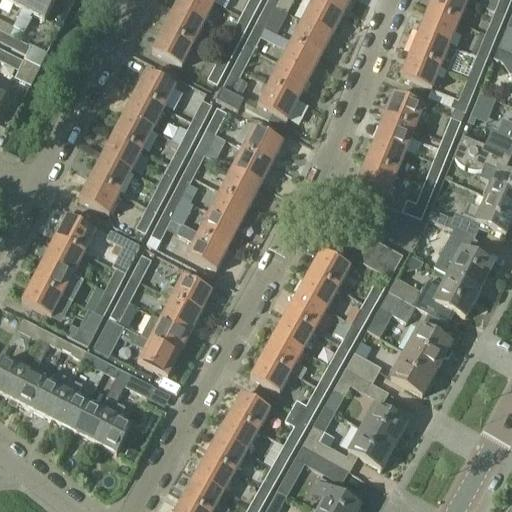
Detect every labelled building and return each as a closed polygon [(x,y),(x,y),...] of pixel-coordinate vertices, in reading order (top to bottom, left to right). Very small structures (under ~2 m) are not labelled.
[(21,13),(27,0),(1,0),(0,3),(21,13)] [(27,0),(21,13),(43,25),(55,0),(27,0)] [(203,28),(214,7),(201,0),(179,0),(173,12),(203,28)] [(270,9),(274,0),(265,0),(263,5),(270,9)] [(314,0),(312,4),(343,20),(352,0),(314,0)] [(457,27),(465,6),(450,0),(432,0),(427,14),(457,27)] [(255,16),(262,4),(255,1),(249,12),(255,16)] [(331,41),(343,20),(312,4),(301,25),(331,41)] [(503,22),(509,7),(502,4),(496,19),(503,22)] [(264,20),(270,9),(263,5),(257,17),(264,20)] [(192,49),(203,28),(173,12),(162,33),(192,49)] [(449,47),(457,27),(427,14),(419,35),(449,47)] [(498,35),(503,22),(496,19),(490,32),(498,35)] [(320,62),(331,41),(301,25),(290,46),(320,62)] [(239,47),(246,34),(239,30),(232,43),(239,47)] [(496,54),(511,61),(511,47),(511,34),(506,32),(496,54)] [(180,72),(192,49),(162,33),(150,56),(180,72)] [(248,51),(254,39),(247,35),(241,48),(248,51)] [(438,73),(449,47),(419,35),(408,60),(438,73)] [(233,59),(239,47),(232,43),(226,55),(233,59)] [(18,44),(13,55),(24,61),(30,50),(18,44)] [(309,83),(320,62),(290,46),(279,67),(309,83)] [(486,63),(492,49),(485,46),(479,60),(486,63)] [(242,63),(248,51),(241,48),(235,60),(242,63)] [(511,70),(511,61),(496,54),(493,62),(501,65),(511,70)] [(5,70),(17,76),(22,65),(10,58),(5,70)] [(430,94),(438,73),(408,60),(399,82),(430,94)] [(480,77),(486,63),(479,60),(473,74),(480,77)] [(17,76),(13,82),(29,90),(40,70),(24,62),(22,65),(17,76)] [(511,70),(501,65),(509,78),(511,78),(511,70)] [(298,105),(309,83),(279,67),(267,89),(298,105)] [(217,90),(224,76),(218,73),(210,86),(217,90)] [(133,96),(163,112),(174,91),(144,75),(133,96)] [(221,93),(229,97),(230,97),(237,84),(228,79),(221,93)] [(238,82),(231,97),(239,101),(247,87),(238,82)] [(286,127),(298,105),(267,89),(257,108),(256,111),(286,127)] [(215,104),(238,115),(240,110),(243,104),(239,102),(230,97),(229,97),(221,93),(215,104)] [(151,134),(163,112),(133,96),(121,118),(151,134)] [(464,117),(471,100),(463,96),(459,107),(454,105),(451,112),(464,117)] [(383,121),(414,133),(423,111),(392,98),(383,121)] [(241,99),(239,102),(243,104),(240,110),(253,116),(256,111),(257,108),(241,99)] [(197,119),(205,123),(211,111),(203,107),(197,119)] [(210,125),(217,129),(223,117),(216,114),(210,125)] [(140,155),(151,134),(121,118),(110,139),(140,155)] [(405,156),(414,133),(383,121),(374,143),(405,156)] [(447,138),(454,141),(459,128),(452,125),(447,138)] [(511,129),(501,125),(495,137),(490,134),(484,149),(508,160),(511,151),(511,129)] [(483,146),(488,131),(479,128),(477,134),(462,129),(459,137),(483,146)] [(240,152),(270,168),(282,147),(252,131),(240,152)] [(189,154),(196,139),(190,136),(182,150),(189,154)] [(129,177),(140,155),(110,139),(99,161),(129,177)] [(202,160),(209,146),(202,143),(195,157),(202,160)] [(395,179),(405,156),(374,143),(365,166),(395,179)] [(182,167),(189,154),(182,150),(175,163),(182,167)] [(259,190),(270,168),(240,152),(229,174),(259,190)] [(442,171),(448,156),(442,153),(435,168),(442,171)] [(195,174),(202,160),(195,157),(188,170),(195,174)] [(118,198),(129,177),(99,161),(88,182),(118,198)] [(386,201),(395,179),(365,166),(355,188),(386,201)] [(436,185),(442,171),(435,168),(430,182),(436,185)] [(483,198),(511,211),(511,180),(494,173),(483,198)] [(248,211),(259,190),(229,174),(218,196),(248,211)] [(167,196),(174,182),(167,179),(160,193),(167,196)] [(107,220),(118,198),(88,182),(76,204),(107,220)] [(180,203),(187,189),(180,186),(173,199),(180,203)] [(160,209),(167,196),(160,193),(153,206),(160,209)] [(237,233),(248,211),(218,196),(207,217),(237,233)] [(468,210),(463,221),(454,217),(447,233),(472,244),(479,228),(503,238),(511,217),(511,211),(483,198),(482,200),(486,202),(480,215),(468,210)] [(174,216),(180,203),(173,199),(167,212),(174,216)] [(420,224),(429,202),(422,199),(416,211),(407,208),(403,218),(420,225),(420,224)] [(430,216),(427,224),(434,227),(437,219),(430,216)] [(226,254),(237,233),(207,217),(196,238),(226,254)] [(116,219),(111,228),(131,239),(136,230),(116,219)] [(53,241),(83,257),(94,236),(64,220),(53,241)] [(145,238),(152,225),(146,221),(139,234),(145,238)] [(159,245),(166,232),(157,227),(150,241),(159,245)] [(389,283),(402,260),(347,229),(334,252),(389,283)] [(181,231),(176,240),(191,247),(196,238),(181,231)] [(490,269),(471,259),(478,246),(472,244),(453,236),(441,260),(454,267),(447,280),(477,295),(490,269)] [(112,272),(125,279),(139,253),(109,237),(105,246),(120,254),(112,272)] [(214,276),(226,254),(196,238),(191,247),(184,260),(214,276)] [(72,278),(83,257),(53,241),(42,263),(72,278)] [(149,242),(146,248),(155,253),(159,245),(150,241),(149,242)] [(308,276),(337,293),(349,271),(320,255),(308,276)] [(61,300),(72,278),(42,263),(31,284),(61,300)] [(134,275),(141,279),(148,266),(141,263),(134,275)] [(185,275),(182,282),(201,292),(205,285),(185,275)] [(325,314),(337,293),(308,276),(296,297),(325,314)] [(463,322),(477,295),(447,280),(439,295),(424,287),(419,297),(395,284),(388,297),(415,312),(435,323),(442,311),(463,322)] [(169,302),(199,318),(210,297),(201,292),(182,282),(180,281),(173,294),(164,289),(159,297),(169,302)] [(114,300),(121,286),(115,283),(107,297),(114,300)] [(49,322),(61,300),(31,284),(19,306),(49,322)] [(127,307),(134,293),(127,290),(120,304),(127,307)] [(370,303),(376,307),(383,294),(377,290),(370,303)] [(106,314),(114,300),(107,297),(100,310),(106,314)] [(313,335),(325,314),(296,297),(284,318),(313,335)] [(404,330),(415,312),(388,297),(378,315),(404,330)] [(80,322),(85,310),(69,302),(63,314),(80,322)] [(188,339),(199,318),(169,302),(158,323),(188,339)] [(120,321),(127,307),(120,304),(113,317),(120,321)] [(104,322),(91,316),(87,314),(77,333),(69,329),(63,342),(87,355),(104,322)] [(360,334),(368,320),(362,317),(354,330),(360,334)] [(301,356),(313,335),(284,318),(272,339),(301,356)] [(404,357),(436,375),(442,364),(447,364),(452,355),(449,352),(457,337),(425,319),(418,331),(404,357)] [(39,344),(44,334),(20,322),(15,332),(39,344)] [(176,361),(188,339),(158,323),(146,345),(176,361)] [(366,336),(376,341),(382,331),(372,325),(366,336)] [(353,347),(360,334),(354,330),(347,343),(353,347)] [(104,352),(112,337),(105,333),(97,348),(104,352)] [(60,356),(65,346),(44,334),(39,344),(60,356)] [(294,367),(301,356),(272,339),(259,362),(288,378),(299,384),(305,373),(294,367)] [(165,382),(176,361),(146,345),(135,367),(165,382)] [(74,362),(79,353),(65,346),(60,356),(74,362)] [(421,402),(436,375),(404,357),(389,384),(421,402)] [(337,376),(344,363),(338,359),(330,372),(337,376)] [(372,389),(380,375),(352,360),(344,374),(345,374),(372,389)] [(103,378),(108,368),(95,361),(90,371),(103,378)] [(277,398),(288,378),(259,362),(248,381),(277,398)] [(0,365),(0,400),(8,404),(23,374),(2,363),(0,365)] [(29,415),(45,385),(34,379),(38,371),(28,366),(8,404),(29,415)] [(124,388),(129,379),(108,368),(103,378),(124,388)] [(329,389),(337,376),(330,372),(323,386),(329,389)] [(388,398),(372,389),(345,374),(344,374),(332,397),(343,403),(349,392),(381,410),(388,398)] [(129,379),(124,388),(146,400),(151,390),(129,379)] [(50,427),(71,385),(63,381),(58,392),(45,385),(29,415),(50,427)] [(72,438),(88,407),(74,400),(79,390),(71,385),(50,427),(72,438)] [(309,426),(324,398),(313,392),(304,409),(295,405),(290,415),(293,417),(309,426)] [(226,420),(256,436),(269,414),(239,397),(226,420)] [(92,449),(114,408),(104,402),(98,413),(88,407),(72,438),(92,449)] [(114,408),(92,449),(114,460),(130,430),(118,424),(124,413),(114,408)] [(361,433),(393,452),(405,430),(373,412),(361,433)] [(295,450),(309,426),(293,417),(286,429),(294,433),(288,445),(295,450)] [(244,457),(256,436),(226,420),(214,441),(244,457)] [(302,451),(347,476),(353,466),(319,447),(329,428),(317,422),(302,451)] [(380,475),(393,452),(361,433),(348,457),(380,475)] [(233,478),(244,457),(214,441),(203,461),(233,478)] [(339,489),(347,476),(302,451),(295,463),(339,489)] [(131,453),(125,462),(134,467),(140,458),(131,453)] [(280,477),(287,464),(281,460),(273,474),(280,477)] [(222,496),(233,478),(203,461),(192,480),(222,496)] [(272,492),(280,477),(273,474),(265,488),(272,492)] [(195,511),(213,511),(222,496),(192,480),(179,503),(195,511)] [(317,511),(357,511),(358,511),(317,488),(311,499),(322,505),(317,511)] [(260,511),(265,504),(258,500),(251,511),(260,511)] [(195,511),(179,503),(174,511),(195,511)]
